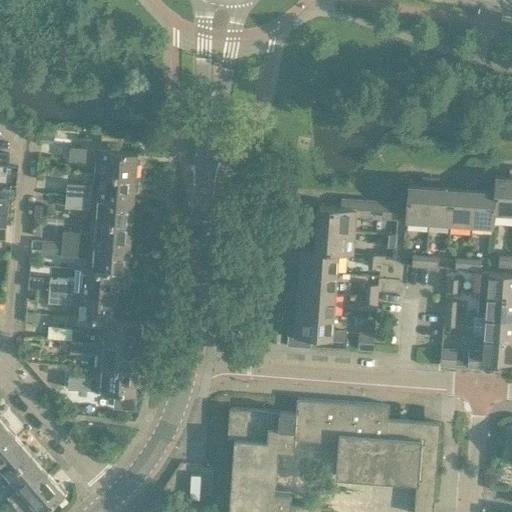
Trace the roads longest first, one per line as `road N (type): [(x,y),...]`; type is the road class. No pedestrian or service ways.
road 1 (residential): [(189,363),(478,383)]
road 2 (residential): [(0,367),(16,330),(28,149),(2,124)]
road 3 (unclassified): [(201,200),(240,0)]
road 4 (unclassified): [(203,0),(201,200)]
road 5 (residential): [(0,368),(115,495)]
road 6 (residential): [(189,363),(201,200)]
road 7 (residential): [(115,495),(162,441),(189,363)]
road 8 (residential): [(467,511),(478,383)]
